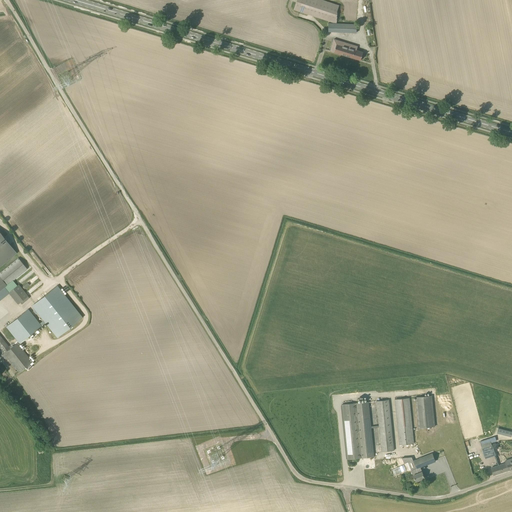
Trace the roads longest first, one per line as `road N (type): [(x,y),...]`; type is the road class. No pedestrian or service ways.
road 1 (unclassified): [(511,475),(441,498),(296,475),(6,0)]
road 2 (primary): [(511,131),(73,0)]
road 3 (track): [(0,364),(49,428),(51,476),(51,484),(0,489)]
